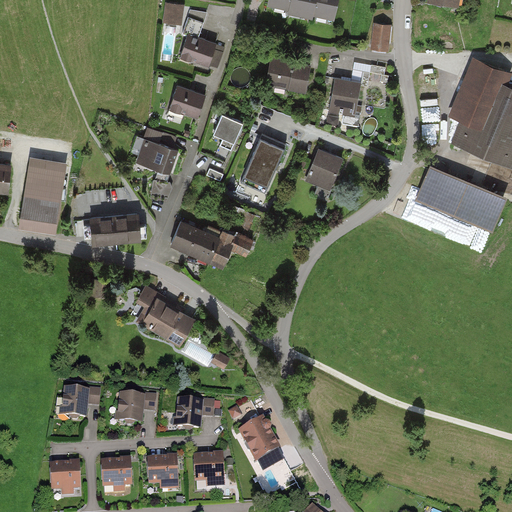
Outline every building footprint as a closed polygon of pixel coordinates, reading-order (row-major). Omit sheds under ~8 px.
[(336,0),(274,0),(274,2),(287,5),(285,11),(314,17),(315,10),(333,14),(336,0)] [(182,7),(169,6),(167,21),(180,23),(182,7)] [(391,25),(375,24),(372,47),(389,49),(391,25)] [(212,44),(191,37),(183,62),(204,69),(212,44)] [(307,94),(312,66),(274,59),(269,87),(307,94)] [(511,165),(511,92),(500,88),(505,75),(474,63),(454,115),(468,120),(458,145),(511,165)] [(357,114),(362,84),(336,79),(331,109),(357,114)] [(204,98),(179,90),(172,109),(198,117),(204,98)] [(227,163),(242,125),(215,115),(200,152),(227,163)] [(287,148),(264,138),(244,182),(267,192),(287,148)] [(175,154),(145,144),(139,162),(169,172),(175,154)] [(331,189),(342,159),(322,152),(311,181),(331,189)] [(68,164),(32,157),(20,227),(56,233),(68,164)] [(224,175),(210,170),(207,177),(221,182),(224,175)] [(503,197),(432,170),(419,201),(490,229),(503,197)] [(166,192),(166,181),(154,180),(154,192),(166,192)] [(140,237),(139,218),(89,222),(91,241),(140,237)] [(217,239),(181,224),(173,244),(222,265),(229,248),(245,255),(250,243),(220,231),(217,239)] [(106,284),(90,282),(88,295),(105,298),(106,284)] [(147,316),(143,323),(180,344),(194,320),(181,313),(183,310),(176,306),(173,308),(157,299),(154,305),(151,304),(145,315),(147,316)] [(226,358),(218,353),(214,361),(222,366),(226,358)] [(88,392),(67,390),(64,415),(70,416),(73,419),(76,419),(79,416),(85,417),(87,405),(99,406),(100,390),(88,389),(88,392)] [(155,401),(122,397),(119,422),(142,425),(144,410),(153,411),(155,401)] [(214,407),(181,402),(177,427),(201,431),(203,415),(212,416),(214,407)] [(254,403),(230,415),(266,486),(290,474),(254,403)] [(225,486),(223,458),(193,460),(195,482),(207,481),(208,487),(225,486)] [(179,488),(177,461),(147,463),(148,485),(161,484),(162,489),(179,488)] [(133,491),(131,463),(101,465),(103,487),(116,486),(116,492),(133,491)] [(80,490),(79,467),(50,469),(52,492),(61,491),(61,496),(73,496),(72,491),(80,490)]
